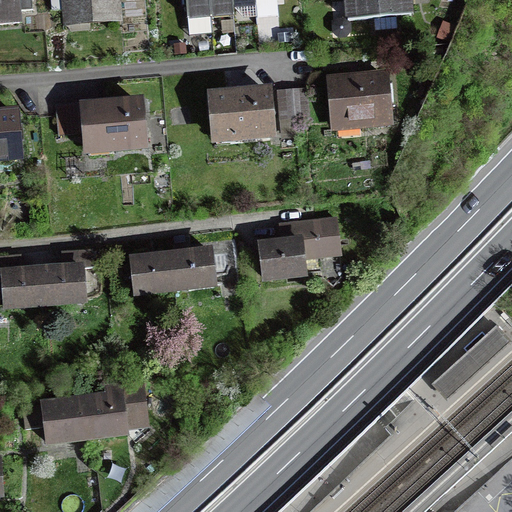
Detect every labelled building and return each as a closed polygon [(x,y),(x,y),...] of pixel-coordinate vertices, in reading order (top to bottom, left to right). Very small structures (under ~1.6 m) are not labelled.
[(0,0),(0,24),(20,23),(19,11),(33,10),(32,0),(0,0)] [(113,0),(68,0),(70,19),(115,15),(113,0)] [(210,17),(208,0),(185,0),(189,36),(212,34),(210,17)] [(233,15),(233,7),(232,0),(208,0),(210,17),(233,15)] [(412,15),(410,0),(345,0),(348,21),(374,18),(375,30),(397,28),(396,16),(412,15)] [(384,76),(331,81),(335,123),(360,121),(361,126),(389,123),(384,76)] [(307,89),(293,90),(295,119),(309,118),(307,89)] [(293,90),(278,91),(281,120),(295,119),(293,90)] [(268,92),(213,97),(216,135),(236,133),(236,138),(271,135),(268,92)] [(84,103),(55,105),(58,135),(87,133),(88,146),(108,145),(108,149),(143,146),(139,103),(85,108),(84,103)] [(15,113),(0,114),(0,159),(19,157),(15,113)] [(335,219),(280,227),(282,244),(260,246),(264,280),(304,275),(303,260),(340,255),(335,219)] [(43,271),(45,304),(85,301),(83,269),(92,268),(91,251),(63,254),(64,270),(43,271)] [(211,252),(172,257),(175,289),(215,285),(211,252)] [(45,304),(43,271),(21,273),(20,257),(0,258),(0,275),(3,275),(6,307),(45,304)] [(175,289),(172,257),(132,261),(136,293),(175,289)] [(511,337),(499,323),(430,384),(447,403),(511,345),(511,337)] [(126,434),(126,426),(131,426),(143,439),(152,430),(147,426),(142,383),(106,388),(108,397),(82,401),(87,439),(126,434)] [(128,511),(159,511),(168,504),(271,405),(253,394),(128,511)] [(87,439),(82,401),(22,408),(25,430),(45,427),(48,444),(87,439)]
